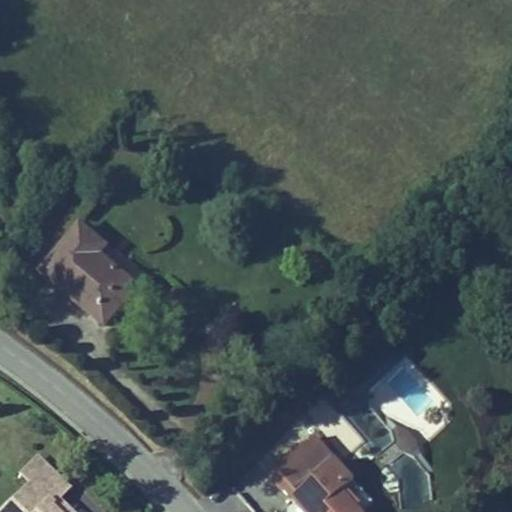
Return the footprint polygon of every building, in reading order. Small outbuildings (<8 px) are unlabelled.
[(97,272),(64,243),(24,288),(88,346),(117,314),(85,284),(97,272)] [(323,464),(304,443),(260,485),(279,506),(323,464)] [(338,511),(327,501),(345,485),(330,469),(284,511),(338,511)] [(423,474),(400,476),(402,499),(425,498),(423,474)] [(361,511),(366,506),(345,485),(327,501),(338,511),(361,511)] [(39,510),(41,511),(72,511),(55,494),(39,510)]
